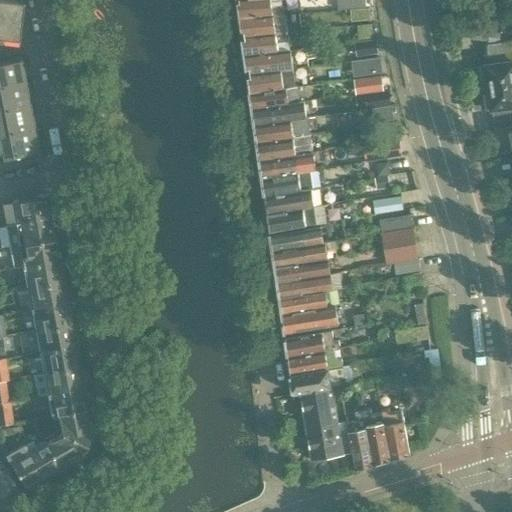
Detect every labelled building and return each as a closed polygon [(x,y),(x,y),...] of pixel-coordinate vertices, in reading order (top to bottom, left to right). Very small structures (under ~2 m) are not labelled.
[(0,0),(0,44),(15,41),(14,37),(18,0),(0,0)] [(235,0),(238,18),(284,14),(281,0),(235,0)] [(238,18),(240,36),(286,32),(284,14),(238,18)] [(473,23),(471,39),(488,40),(488,44),(487,45),(489,65),(481,66),(483,81),(486,81),(487,88),(511,84),(511,49),(511,41),(498,43),(498,41),(499,42),(500,25),(473,23)] [(240,36),(243,56),(277,51),(289,50),(286,32),(240,36)] [(243,56),(246,74),(291,68),(289,50),(277,51),(243,56)] [(0,88),(23,84),(19,61),(0,64),(0,88)] [(246,74),(248,92),(294,86),(291,68),(246,74)] [(0,88),(0,111),(28,106),(23,84),(0,88)] [(488,94),(485,95),(487,111),(491,110),(493,125),(493,126),(511,122),(511,112),(511,107),(511,84),(487,88),(488,94)] [(248,92),(251,109),(299,102),(297,86),(294,86),(248,92)] [(251,109),(253,125),(306,116),(304,101),(299,102),(251,109)] [(0,111),(0,134),(32,129),(28,106),(0,111)] [(253,125),(256,142),(309,134),(306,116),(253,125)] [(32,129),(0,134),(0,152),(1,159),(37,152),(32,129)] [(256,142),(259,160),(312,152),(309,134),(256,142)] [(402,156),(400,140),(377,144),(380,159),(402,156)] [(259,160),(261,178),(308,170),(314,169),(312,152),(259,160)] [(261,178),(264,196),(311,188),(308,170),(261,178)] [(264,196),(267,213),(314,205),(311,188),(264,196)] [(10,202),(14,223),(48,217),(44,195),(10,202)] [(314,205),(267,213),(269,232),(317,224),(314,205)] [(379,220),(381,233),(412,228),(410,215),(379,220)] [(14,223),(18,245),(53,238),(50,223),(49,223),(48,217),(14,223)] [(320,227),(269,236),(272,252),(322,242),(320,227)] [(381,233),(383,248),(415,243),(412,228),(381,233)] [(18,245),(22,266),(56,260),(55,253),(56,253),(53,238),(18,245)] [(322,242),(272,252),(274,267),(327,258),(324,242),(322,242)] [(383,248),(386,264),(417,259),(415,243),(383,248)] [(327,258),(274,267),(276,283),(322,275),(329,274),(327,258)] [(22,266),(26,288),(60,281),(56,260),(22,266)] [(322,275),(276,283),(278,298),(331,290),(329,274),(322,275)] [(26,288),(30,309),(64,303),(60,281),(26,288)] [(331,290),(278,298),(281,314),(327,307),(335,305),(339,304),(336,289),(331,290)] [(30,309),(34,330),(68,324),(64,303),(30,309)] [(327,307),(281,314),(284,334),(318,328),(338,325),(335,305),(327,307)] [(34,330),(38,351),(73,346),(68,324),(34,330)] [(411,328),(413,339),(429,337),(427,325),(411,328)] [(331,330),(284,339),(287,357),(334,349),(340,348),(338,340),(333,341),(331,330)] [(38,351),(42,373),(77,367),(73,346),(38,351)] [(334,349),(287,357),(290,376),(342,366),(341,358),(336,359),(334,349)] [(0,381),(5,381),(8,380),(5,359),(0,359),(0,381)] [(342,366),(290,376),(292,394),(300,393),(331,387),(339,386),(340,385),(354,383),(351,365),(342,366)] [(36,396),(46,394),(81,388),(77,367),(42,373),(32,375),(36,396)] [(396,376),(377,379),(380,392),(398,389),(396,376)] [(331,387),(300,393),(312,460),(342,455),(352,453),(346,421),(345,419),(336,421),(331,387)] [(46,394),(50,416),(86,409),(85,409),(81,388),(46,394)] [(9,404),(0,405),(0,424),(12,423),(9,404)] [(52,416),(55,431),(59,433),(88,446),(91,440),(89,434),(90,433),(86,409),(50,416),(52,416)] [(370,409),(362,411),(364,418),(373,465),(390,459),(381,413),(371,414),(370,409)] [(389,409),(380,411),(381,413),(390,459),(409,454),(410,454),(404,422),(401,411),(389,413),(389,409)] [(364,418),(346,421),(352,453),(355,469),(355,470),(373,465),(364,418)] [(39,435),(39,436),(58,469),(79,458),(80,455),(84,453),(88,446),(59,433),(44,443),(39,435)] [(39,436),(21,446),(40,479),(57,469),(58,470),(58,469),(39,436)] [(40,479),(21,446),(4,456),(23,489),(40,479)] [(0,507),(2,511),(13,504),(11,502),(14,500),(11,496),(18,492),(0,463),(0,462),(0,507)]
